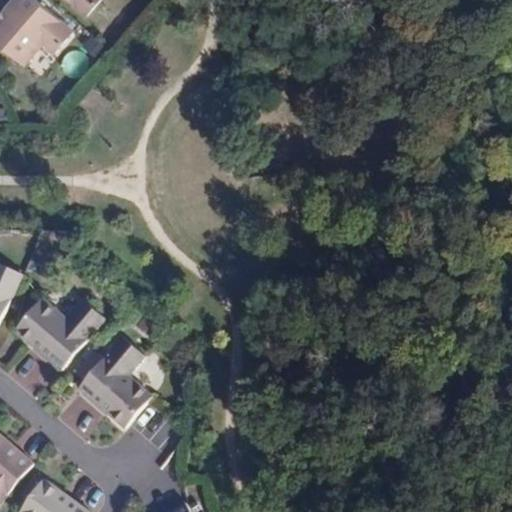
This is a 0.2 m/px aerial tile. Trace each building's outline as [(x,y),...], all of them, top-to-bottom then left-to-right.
[(38,0),(13,0),(0,15),(0,42),(25,64),(43,43),(55,53),(74,31),(38,0)] [(67,0),(87,17),(101,0),(67,0)] [(0,328),(25,275),(0,263),(0,328)] [(17,330),(63,370),(106,319),(86,301),(68,322),(43,300),(17,330)] [(127,430),(151,402),(153,398),(131,377),(148,357),(127,339),(82,390),(127,430)] [(0,506),(35,466),(0,434),(0,506)] [(88,511),(45,480),(21,511),(22,511),(88,511)]
